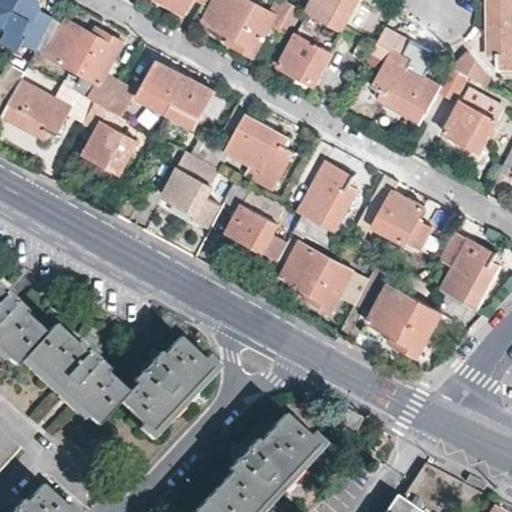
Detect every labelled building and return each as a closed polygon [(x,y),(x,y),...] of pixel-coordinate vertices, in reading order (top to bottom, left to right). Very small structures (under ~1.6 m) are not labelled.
[(53,14),(54,12),(42,6),(31,0),(0,0),(0,18),(10,24),(3,36),(22,47),(27,40),(36,45),(53,14)] [(167,0),(188,11),(189,9),(186,7),(189,0),(167,0)] [(270,19),(285,27),(298,2),(294,0),(274,0),(271,7),(258,0),(211,0),(203,15),(200,13),(198,16),(227,31),(238,37),(235,44),(254,53),(255,51),(253,50),(270,19)] [(311,0),(308,7),(309,8),(342,26),(355,0),(311,0)] [(511,3),(488,3),(488,27),(487,53),(495,53),(494,68),(499,68),(499,64),(511,63),(511,3)] [(317,76),(344,27),(342,26),(309,8),(281,62),(318,82),(320,78),(317,76)] [(91,27),(64,13),(62,15),(65,17),(63,19),(53,14),(36,45),(82,70),(74,85),(96,97),(105,102),(119,77),(105,69),(122,39),(125,41),(127,38),(106,27),(102,34),(91,27)] [(102,34),(106,27),(94,21),(91,27),(102,34)] [(409,36),(386,24),(375,43),(370,52),(385,60),(375,80),(371,78),(369,81),(382,87),(378,95),(422,118),(438,87),(442,81),(407,62),(411,54),(402,49),(409,36)] [(224,37),(235,44),(238,37),(227,31),(224,37)] [(473,45),(450,56),(451,63),(484,81),(489,72),(473,45)] [(168,107),(187,72),(159,56),(136,94),(140,97),(142,94),(168,107)] [(2,72),(0,70),(0,112),(1,110),(20,75),(25,66),(9,58),(2,72)] [(484,81),(451,63),(442,81),(438,87),(457,97),(458,96),(461,98),(445,128),(483,149),(484,146),(481,144),(503,103),(479,89),(484,81)] [(214,87),(187,72),(168,107),(191,119),(189,123),(193,124),(214,87)] [(68,109),(84,119),(96,97),(74,85),(61,78),(53,93),(20,75),(1,110),(43,134),(47,128),(59,134),(60,131),(57,129),(68,109)] [(135,86),(119,77),(105,102),(121,110),(135,86)] [(121,126),(127,114),(121,110),(105,102),(96,97),(84,119),(99,127),(87,149),(123,168),(125,166),(124,165),(140,136),(121,126)] [(229,141),(218,135),(207,157),(221,165),(230,149),(253,161),(249,169),(274,183),(293,149),(298,152),(300,148),(285,140),(289,133),(246,110),(229,141)] [(207,157),(218,135),(205,128),(192,149),(207,157)] [(510,135),(496,128),(490,143),(503,149),(510,135)] [(511,145),(499,169),(511,175),(511,145)] [(212,181),(221,165),(207,157),(192,149),(188,147),(164,192),(201,212),(203,208),(200,207),(213,182),(212,181)] [(335,227),(336,227),(359,184),(353,181),(359,171),(355,169),(353,171),(329,157),(301,208),(304,210),(314,215),(335,227)] [(229,191),(238,174),(229,169),(220,186),(229,191)] [(284,207),(252,189),(255,183),(238,174),(229,191),(226,197),(242,206),(230,228),(264,247),(263,249),(277,257),(287,237),(274,230),(280,218),(279,217),(284,207)] [(420,216),(426,203),(384,180),(369,207),(382,215),(379,222),(405,236),(403,240),(406,241),(407,239),(420,216)] [(297,224),(306,229),(314,215),(304,210),(297,224)] [(327,240),(335,227),(314,215),(306,229),(327,240)] [(433,223),(420,216),(407,239),(420,247),(433,223)] [(497,247),(456,225),(439,257),(452,263),(441,284),(476,304),(500,260),(492,256),(497,247)] [(317,291),(313,299),(333,310),(335,307),(333,305),(339,292),(352,266),(301,237),(283,270),(278,268),(276,270),(305,285),(317,291)] [(368,274),(352,266),(339,292),(354,301),(368,274)] [(404,334),(401,340),(419,350),(440,309),(388,280),(370,314),(364,311),(363,314),(368,317),(362,328),(378,337),(384,325),(392,329),(401,335),(403,333),(404,334)] [(46,331),(26,312),(28,308),(13,294),(0,282),(0,349),(16,364),(24,356),(31,362),(98,423),(119,401),(151,430),(210,366),(178,337),(161,354),(158,352),(133,379),(136,382),(129,390),(107,370),(110,367),(92,351),(79,340),(77,343),(55,323),(46,331)] [(302,293),(313,299),(317,291),(305,285),(302,293)] [(390,335),(401,340),(404,334),(403,333),(401,335),(392,329),(390,335)] [(347,438),(361,416),(348,408),(334,431),(347,438)] [(253,511),(316,444),(283,414),(258,441),(254,438),(244,449),(227,468),(230,471),(191,511),(253,511)] [(0,467),(19,447),(0,429),(0,467)] [(72,511),(42,483),(25,502),(21,498),(7,511),(72,511)] [(425,511),(401,496),(394,491),(380,511),(425,511)] [(511,511),(511,503),(500,497),(490,511),(511,511)]
